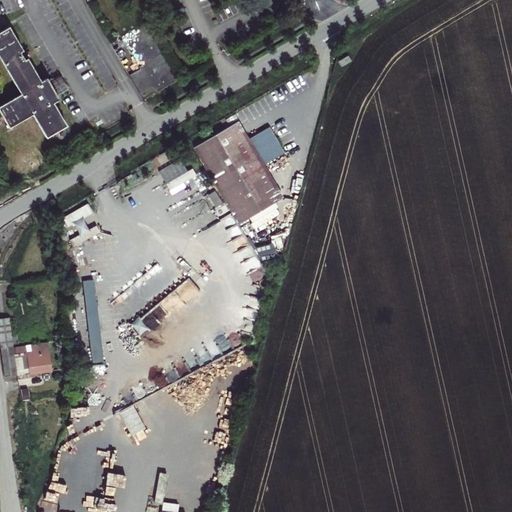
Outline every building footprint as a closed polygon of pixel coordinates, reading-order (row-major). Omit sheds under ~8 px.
[(46,138),(66,126),(53,103),(58,100),(57,98),(62,96),(62,92),(58,86),(52,89),(47,81),(46,78),(40,81),(27,58),(25,60),(20,52),(23,51),(9,27),(0,31),(0,58),(20,94),(0,105),(0,112),(9,128),(32,115),(46,138)] [(348,56),(338,62),(341,67),(351,61),(348,56)] [(54,79),(52,79),(47,81),(52,89),(58,86),(62,92),(68,89),(61,75),(54,79)] [(237,122),(194,147),(220,191),(263,166),(237,122)] [(284,153),(269,127),(248,139),(263,166),(284,153)] [(183,159),(158,172),(168,191),(197,176),(193,169),(189,171),(183,159)] [(263,166),(220,191),(239,223),(282,198),(263,166)] [(214,193),(209,196),(217,208),(222,205),(214,193)] [(70,240),(74,247),(100,232),(96,226),(89,230),(83,220),(94,214),(87,203),(61,219),(67,230),(73,226),(79,235),(70,240)] [(170,304),(193,294),(170,241),(147,251),(170,304)] [(127,276),(148,322),(170,311),(150,266),(127,276)] [(93,281),(84,282),(93,363),(102,362),(93,281)] [(9,318),(0,319),(0,345),(4,377),(17,376),(14,354),(13,348),(9,318)] [(13,348),(14,354),(27,352),(30,374),(52,370),(48,343),(13,348)] [(14,354),(17,376),(30,374),(27,352),(14,354)] [(146,427),(134,407),(121,415),(133,435),(146,427)] [(106,498),(123,500),(126,475),(108,473),(106,498)] [(163,489),(166,475),(161,473),(158,488),(163,489)] [(177,511),(178,504),(163,502),(161,511),(177,511)]
